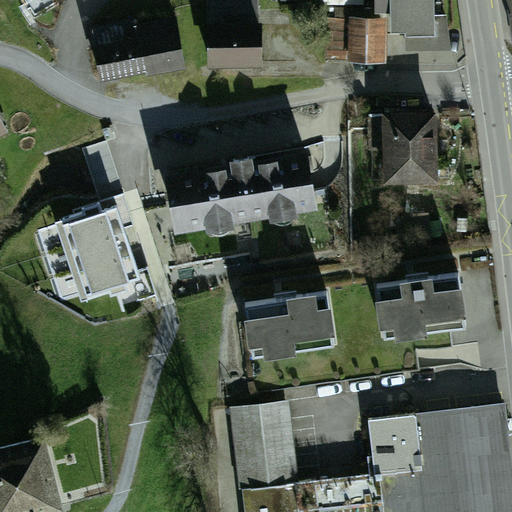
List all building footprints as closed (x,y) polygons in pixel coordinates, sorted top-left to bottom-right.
[(431,0),(378,0),(379,9),(432,7),(431,0)] [(140,41),(97,45),(101,84),(184,75),(177,20),(138,24),(140,41)] [(386,22),(346,21),(345,65),(385,66),(386,22)] [(258,30),(207,29),(206,69),(257,70),(258,30)] [(431,119),(380,121),(382,173),(433,171),(431,119)] [(303,158),(160,179),(168,235),(311,214),(303,158)] [(114,212),(61,230),(83,298),(137,280),(114,212)] [(457,280),(372,290),(379,342),(463,331),(457,280)] [(323,298),(241,309),(247,360),(330,349),(323,298)] [(305,511),(292,410),(236,417),(247,511),(511,511),(511,417),(511,411),(367,424),(379,511),(367,511),(305,511)] [(55,511),(37,444),(0,454),(0,511),(55,511)]
